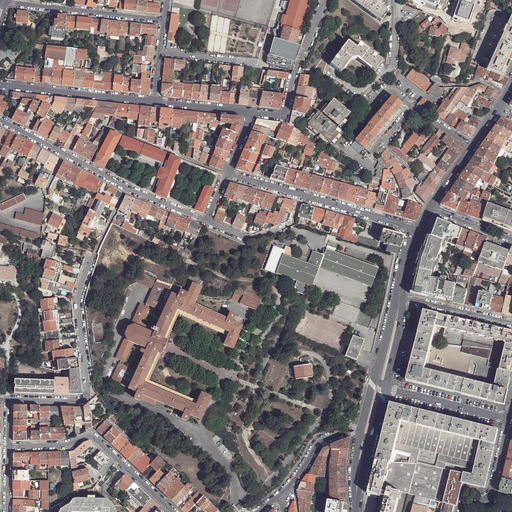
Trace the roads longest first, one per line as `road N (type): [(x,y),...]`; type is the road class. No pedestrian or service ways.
road 1 (residential): [(125,188),(77,297),(85,398),(7,399)]
road 2 (residential): [(226,174),(419,230)]
road 3 (residential): [(171,511),(90,435),(66,445),(8,447)]
road 4 (residential): [(6,1),(163,19)]
road 5 (residential): [(0,85),(153,101)]
road 6 (residential): [(0,120),(125,188)]
road 7 (residential): [(471,145),(413,108),(372,158)]
road 8 (residential): [(385,388),(509,419)]
road 9 (residential): [(326,0),(282,114)]
